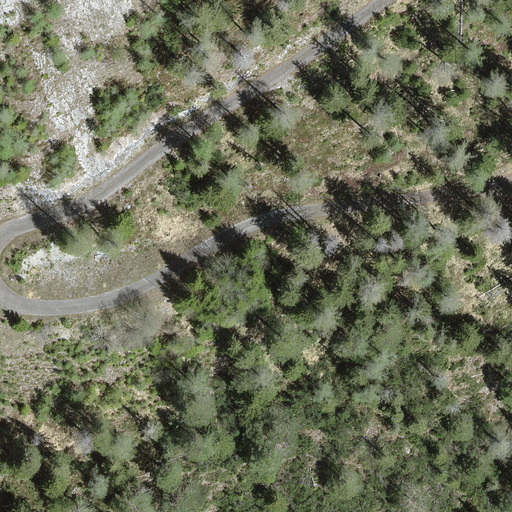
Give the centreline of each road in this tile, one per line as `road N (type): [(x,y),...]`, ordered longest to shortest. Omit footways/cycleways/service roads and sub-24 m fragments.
road 1 (track): [(511,178),(255,223),(149,284),(88,304),(35,309),(0,293)]
road 2 (track): [(0,237),(76,206),(383,0)]
